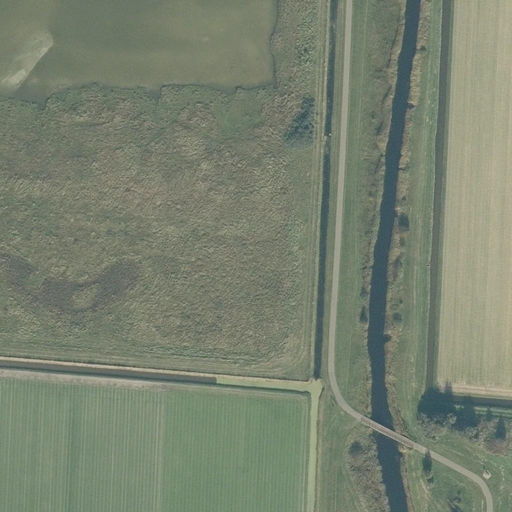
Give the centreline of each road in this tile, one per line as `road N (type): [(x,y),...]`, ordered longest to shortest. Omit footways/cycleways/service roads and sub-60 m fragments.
road 1 (unknown): [(368,0),(339,456),(358,511)]
road 2 (track): [(298,372),(0,347)]
road 3 (track): [(269,395),(0,372)]
